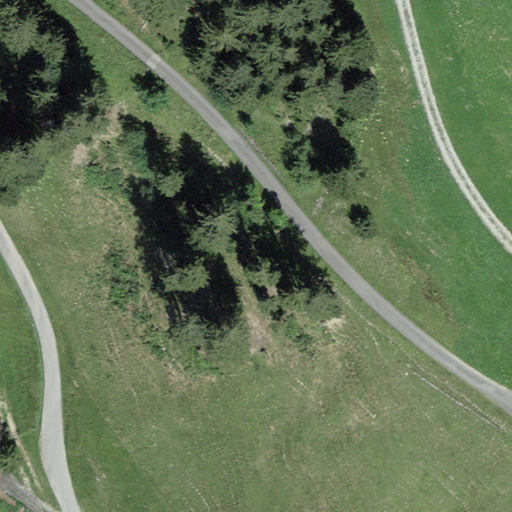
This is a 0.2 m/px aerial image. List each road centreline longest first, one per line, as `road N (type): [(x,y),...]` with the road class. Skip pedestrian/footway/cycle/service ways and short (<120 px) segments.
road 1 (track): [(62,0),(161,75),(409,342),(511,415)]
road 2 (track): [(69,511),(52,456),(58,350),(0,252)]
